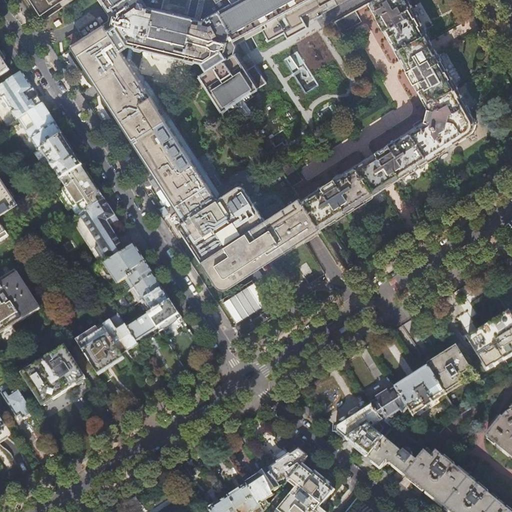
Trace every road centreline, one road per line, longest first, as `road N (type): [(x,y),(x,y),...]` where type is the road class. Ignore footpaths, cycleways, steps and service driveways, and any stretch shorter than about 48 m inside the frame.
road 1 (residential): [(0,2),(249,378)]
road 2 (tertiary): [(249,378),(511,207)]
road 3 (tertiary): [(40,511),(249,378)]
road 4 (residential): [(406,511),(249,378)]
